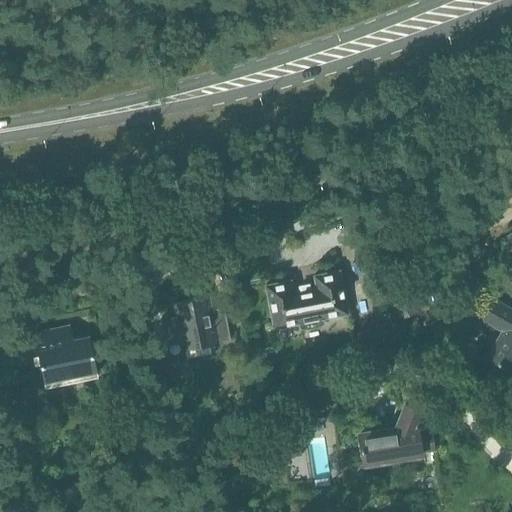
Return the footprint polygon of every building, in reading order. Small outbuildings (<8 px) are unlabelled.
[(294,292),(291,280),(265,285),(274,328),(300,323),(301,328),(312,327),(323,323),(322,319),(348,313),(340,270),(314,275),(316,287),(294,292)] [(406,276),(385,283),(396,317),(417,310),(406,276)] [(175,303),(183,342),(197,340),(198,346),(201,346),(231,340),(225,313),(214,316),(211,313),(207,297),(175,303)] [(481,316),(503,328),(487,355),(511,370),(511,308),(492,297),(481,316)] [(365,357),(397,346),(389,322),(357,333),(365,357)] [(72,338),(70,324),(33,332),(43,383),(97,372),(91,341),(90,334),(87,335),(72,338)] [(402,402),(394,425),(356,431),(361,465),(422,455),(421,453),(435,451),(431,430),(418,432),(417,426),(419,425),(419,424),(424,411),(402,402)] [(150,503),(159,509),(156,511),(181,511),(182,511),(166,500),(165,501),(156,495),(150,503)]
